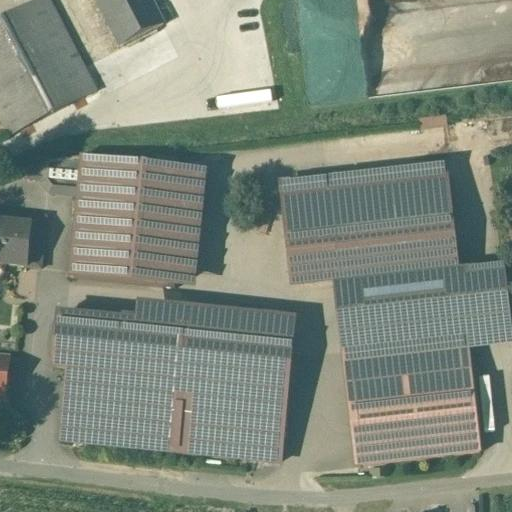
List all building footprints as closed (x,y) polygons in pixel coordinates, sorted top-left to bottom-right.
[(95,94),(46,0),(44,0),(0,23),(0,122),(8,138),(95,94)] [(164,28),(149,0),(95,0),(121,50),(164,28)] [(422,118),(423,129),(450,127),(449,117),(422,118)] [(81,161),(44,165),(42,186),(50,196),(78,198),(81,161)] [(187,171),(81,161),(78,198),(69,281),(175,291),(187,171)] [(448,164),(279,187),(291,293),(338,286),(459,274),(451,205),(448,164)] [(46,220),(28,218),(27,228),(31,228),(27,270),(40,272),(46,220)] [(27,228),(0,225),(0,267),(27,271),(27,270),(31,228),(27,228)] [(459,274),(338,286),(359,469),(479,456),(479,454),(483,453),(474,378),(470,378),(468,353),(511,347),(511,333),(504,269),(459,274)] [(292,331),(140,314),(138,326),(60,318),(56,372),(69,373),(63,443),(279,466),(292,331)] [(0,361),(0,399),(4,400),(8,362),(0,361)]
